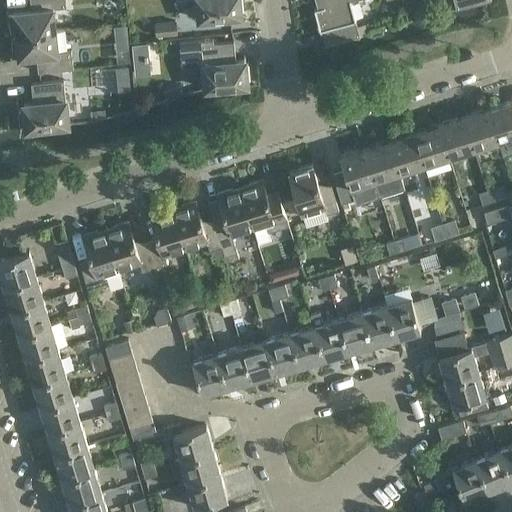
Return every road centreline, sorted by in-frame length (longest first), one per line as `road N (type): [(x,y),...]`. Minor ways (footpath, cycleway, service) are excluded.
road 1 (residential): [(0,219),(289,124)]
road 2 (residential): [(292,511),(255,420),(394,378),(414,435)]
road 3 (residential): [(289,124),(511,58)]
road 4 (residential): [(289,124),(274,0)]
road 5 (residential): [(414,435),(315,511)]
